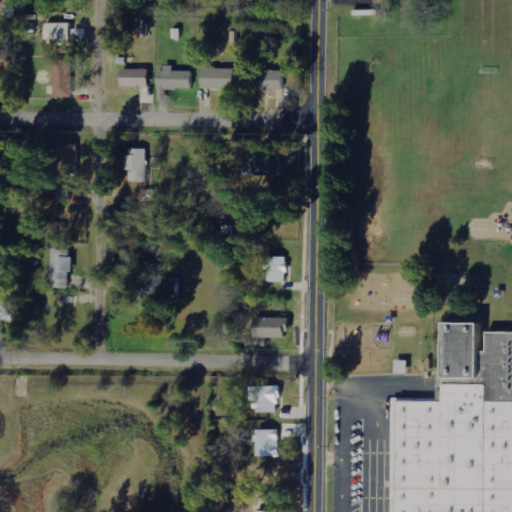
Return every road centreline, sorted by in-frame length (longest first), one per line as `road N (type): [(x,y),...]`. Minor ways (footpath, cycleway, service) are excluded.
road 1 (secondary): [(310,511),(317,0)]
road 2 (residential): [(107,357),(108,0)]
road 3 (residential): [(0,113),(317,123)]
road 4 (residential): [(313,356),(0,353)]
